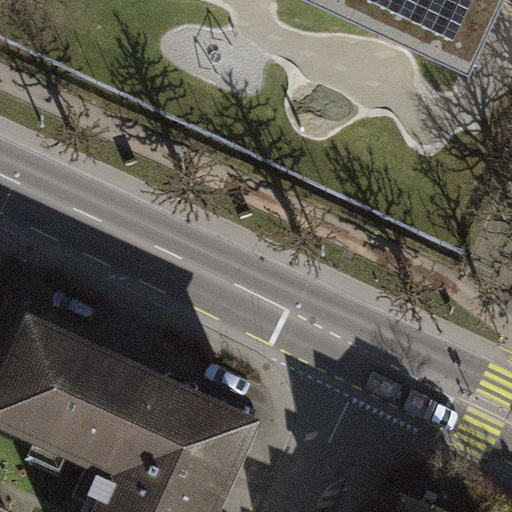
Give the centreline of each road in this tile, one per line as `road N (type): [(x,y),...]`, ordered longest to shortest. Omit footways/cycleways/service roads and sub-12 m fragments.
road 1 (primary): [(0,174),(377,357)]
road 2 (residential): [(300,511),(377,357)]
road 3 (primary): [(377,357),(511,419)]
